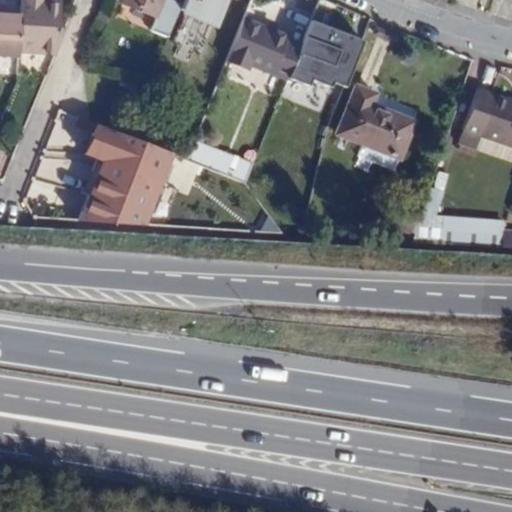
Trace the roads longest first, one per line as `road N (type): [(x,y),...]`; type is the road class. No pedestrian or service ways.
road 1 (trunk): [(0,397),(511,474)]
road 2 (trunk): [(511,420),(0,347)]
road 3 (trunk): [(511,299),(0,268)]
road 4 (trunk): [(0,433),(431,511)]
road 5 (residential): [(11,207),(87,0)]
road 6 (tertiary): [(388,0),(511,41)]
